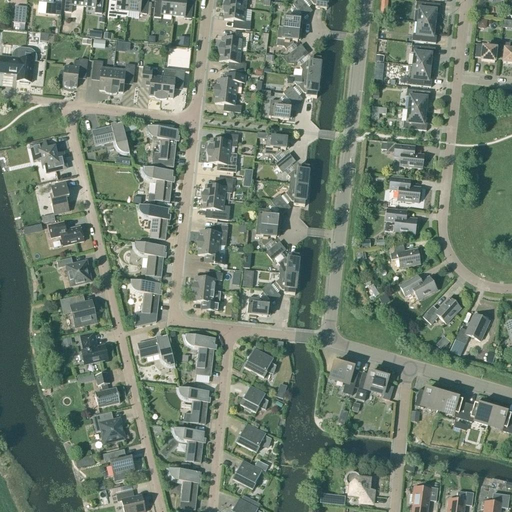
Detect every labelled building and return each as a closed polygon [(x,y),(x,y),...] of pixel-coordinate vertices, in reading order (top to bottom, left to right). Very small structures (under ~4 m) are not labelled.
[(38,0),(38,4),(46,4),(45,16),(60,17),(60,11),(61,0),(38,0)] [(71,7),(83,8),(83,0),(65,0),(64,13),(71,14),(71,7)] [(83,0),(83,8),(95,9),(94,14),(101,15),(102,0),(83,0)] [(109,0),(107,19),(116,20),(116,17),(127,18),(129,0),(109,0)] [(129,0),(127,18),(127,19),(138,20),(138,14),(139,14),(139,15),(146,16),(147,2),(141,1),(141,0),(129,0)] [(172,17),(174,0),(162,0),(162,4),(155,3),(154,19),(160,19),(161,16),(172,17)] [(174,0),(172,17),(184,19),(184,20),(191,20),(192,7),(185,6),(186,0),(174,0)] [(223,9),(245,12),(245,0),(247,0),(253,1),(252,0),(225,0),(225,3),(223,9)] [(299,0),(296,3),(301,8),(305,5),(301,0),(299,0)] [(329,0),(308,0),(313,6),(315,6),(315,10),(326,11),(327,0),(329,0)] [(297,12),(301,8),(296,3),(292,6),(297,12)] [(417,23),(434,25),(435,13),(439,13),(439,6),(416,3),(415,11),(418,11),(417,23)] [(23,33),(26,8),(15,7),(12,32),(23,33)] [(243,23),(245,12),(223,9),(223,10),(224,15),(223,21),(236,23),(235,30),(249,32),(250,24),(243,23)] [(278,30),(300,33),(301,24),(299,24),(299,22),(296,22),(296,19),(290,12),(287,14),(286,21),(279,20),(278,30)] [(433,38),(434,25),(417,23),(416,36),(412,35),(412,43),(435,45),(436,38),(433,38)] [(299,42),(300,33),(278,30),(276,47),(283,48),(285,51),(293,45),(293,43),(297,43),(297,42),(299,42)] [(218,51),(240,54),(241,42),(248,43),(249,36),(235,34),(234,41),(221,40),(221,45),(220,45),(218,51)] [(500,44),(499,61),(503,62),(502,65),(511,65),(511,42),(510,43),(510,45),(509,45),(500,44)] [(499,61),(500,44),(492,43),(491,43),(488,50),(483,49),(483,46),(476,46),(475,59),(481,60),(481,62),(494,64),(494,61),(499,61)] [(411,47),(410,54),(414,55),(412,67),(429,69),(431,57),(434,57),(435,50),(411,47)] [(0,58),(0,74),(13,76),(13,74),(17,74),(16,83),(19,83),(19,85),(28,86),(28,84),(31,84),(32,78),(33,62),(36,62),(36,60),(36,59),(36,58),(35,57),(35,56),(35,55),(34,54),(33,53),(32,52),(31,51),(30,51),(29,51),(28,50),(25,50),(24,61),(12,59),(11,59),(0,58)] [(239,65),(240,54),(218,51),(218,52),(219,57),(219,63),(231,65),(231,71),(245,73),(245,66),(239,65)] [(290,62),(296,57),(292,53),(286,57),(290,62)] [(290,62),(286,57),(283,57),(283,60),(287,65),(293,66),(299,61),(296,57),(290,62)] [(307,62),(299,68),(302,71),(301,78),(321,80),(322,71),(319,71),(320,60),(310,59),(309,62),(307,62)] [(85,78),(87,62),(79,61),(79,63),(74,62),(73,69),(64,68),(64,74),(61,73),(59,77),(60,82),(63,82),(62,88),(65,88),(65,89),(68,90),(69,90),(73,90),(73,89),(76,89),(77,77),(85,78)] [(110,96),(113,70),(101,69),(102,64),(93,63),(91,79),(100,80),(99,92),(105,93),(104,94),(110,96)] [(375,65),(374,81),(382,82),(383,66),(375,65)] [(113,70),(110,96),(111,96),(116,96),(116,94),(122,95),(124,82),(132,83),(134,67),(125,66),(125,71),(113,70)] [(408,79),(407,86),(430,89),(431,82),(428,81),(429,69),(412,67),(408,67),(408,79)] [(141,84),(141,89),(149,90),(148,98),(154,98),(154,100),(159,102),(160,102),(162,79),(156,78),(156,72),(152,71),(152,69),(143,68),(141,84)] [(162,79),(160,102),(161,102),(166,101),(166,100),(172,100),(173,91),(174,88),(182,89),(184,73),(175,72),(163,71),(162,79)] [(214,93),(235,96),(237,84),(243,85),(244,78),(230,76),(229,83),(217,82),(216,88),(215,87),(214,92),(214,93)] [(294,77),(294,84),(297,88),(298,87),(303,94),(306,94),(305,98),(316,99),(317,89),(320,89),(321,80),(301,78),(294,77)] [(287,91),(291,97),(296,93),(291,88),(287,91)] [(287,100),(291,97),(287,91),(282,95),(287,100)] [(408,111),(425,113),(426,100),(429,101),(430,94),(407,91),(406,98),(409,99),(408,111)] [(234,107),(235,96),(214,93),(214,99),(215,99),(214,105),(227,107),(226,113),(240,115),(241,108),(234,107)] [(286,108),(280,100),(277,103),(270,102),(268,119),(270,119),(270,122),(277,123),(277,120),(288,122),(288,120),(291,120),(292,113),(289,112),(289,111),(286,110),(286,108)] [(423,125),(425,113),(408,111),(403,111),(402,123),(403,123),(402,130),(426,133),(427,126),(423,125)] [(124,134),(122,125),(91,132),(95,148),(115,143),(115,147),(117,151),(120,153),(124,155),(128,155),(129,158),(130,158),(124,134)] [(124,134),(141,130),(140,127),(122,125),(124,134)] [(173,169),(177,132),(144,128),(144,129),(147,129),(147,133),(149,137),(152,139),(156,141),(158,141),(160,141),(159,155),(153,154),(151,167),(173,169)] [(207,153),(229,155),(229,148),(236,149),(237,137),(223,136),(223,142),(210,141),(209,147),(207,152),(207,153)] [(275,139),(276,137),(268,136),(268,139),(266,138),(264,156),(271,157),(274,160),(281,154),(281,151),(285,152),(285,150),(288,150),(289,142),(286,142),(286,141),(275,139)] [(46,151),(45,144),(30,147),(34,162),(41,160),(43,168),(44,167),(45,174),(66,170),(63,155),(56,157),(54,149),(46,151)] [(422,171),(423,156),(414,155),(414,149),(395,147),(394,158),(402,159),(401,168),(422,171)] [(228,162),(229,155),(207,153),(208,159),(207,165),(220,166),(219,173),(235,174),(236,168),(234,167),(234,163),(228,162)] [(278,170),(284,165),(280,161),(275,166),(278,170)] [(284,165),(278,170),(281,174),(287,170),(284,165)] [(289,186),(309,188),(310,179),(307,179),(308,168),(298,167),(298,171),(295,171),(288,176),(290,179),(289,186)] [(169,204),(173,173),(139,169),(139,170),(142,170),(143,174),(145,178),(148,181),(151,182),(156,182),(154,196),(148,196),(147,205),(154,205),(154,202),(169,204)] [(202,199),(223,201),(224,194),(231,195),(232,181),(218,180),(217,188),(205,187),(204,193),(202,198),(202,199)] [(418,205),(420,189),(409,188),(410,182),(390,180),(389,191),(398,192),(397,203),(418,205)] [(53,216),(69,213),(66,199),(69,199),(66,185),(50,189),(52,195),(49,196),(53,216)] [(308,197),(309,188),(289,186),(288,193),(285,195),(291,202),(294,203),(293,206),(304,208),(305,197),(308,197)] [(275,200),(279,205),(284,202),(279,196),(275,200)] [(223,208),(223,201),(202,199),(202,205),(203,205),(202,211),(208,211),(207,220),(228,222),(229,209),(223,208)] [(275,209),(279,205),(275,200),(270,203),(275,209)] [(165,242),(168,210),(135,207),(138,208),(139,212),(140,215),(143,218),(147,220),(151,220),(149,240),(165,242)] [(256,228),(279,230),(280,221),(277,221),(277,219),(274,219),(274,216),(268,209),(265,211),(258,210),(256,228)] [(414,237),(416,221),(406,220),(406,214),(387,211),(385,223),(394,224),(393,234),(414,237)] [(65,232),(63,224),(47,227),(50,240),(60,238),(63,248),(83,243),(80,228),(65,232)] [(197,245),(218,247),(225,248),(227,229),(213,228),(212,234),(200,233),(199,239),(197,244),(197,245)] [(278,239),(279,230),(256,228),(255,238),(262,239),(261,245),(264,248),(271,242),(272,240),(275,240),(275,238),(278,239)] [(161,279),(164,248),(131,244),(131,245),(134,245),(134,249),(136,253),(139,256),(143,257),(147,257),(145,278),(159,279),(161,279)] [(217,259),(218,247),(197,245),(197,251),(198,251),(197,257),(210,258),(209,265),(223,266),(224,259),(217,259)] [(404,254),(403,247),(388,250),(391,262),(398,260),(399,270),(419,266),(417,251),(404,254)] [(268,258),(274,254),(270,250),(265,254),(268,258)] [(274,254),(268,258),(272,263),(277,258),(274,254)] [(278,275),(299,277),(300,268),(297,268),(299,257),(288,256),(287,259),(285,259),(277,265),(279,267),(278,275)] [(72,266),(71,260),(56,263),(58,270),(66,268),(70,288),(90,283),(86,263),(72,266)] [(243,272),(242,288),(251,290),(253,273),(243,272)] [(213,293),(215,282),(221,282),(222,276),(208,274),(207,281),(195,279),(194,285),(192,290),(192,291),(213,293)] [(298,286),(299,277),(278,275),(279,275),(278,281),(275,284),(281,291),(284,291),(283,295),(294,296),(296,286),(298,286)] [(421,283),(418,277),(399,288),(405,298),(413,293),(418,303),(436,292),(428,278),(421,283)] [(371,288),(370,286),(371,285),(368,279),(362,282),(365,288),(366,287),(367,290),(371,288)] [(156,324),(160,286),(158,285),(144,284),(127,282),(126,283),(130,283),(130,287),(132,291),(135,293),(139,295),(143,295),(141,315),(136,314),(134,329),(156,324)] [(265,288),(269,294),(274,290),(269,285),(265,288)] [(265,297),(269,294),(265,288),(261,291),(265,297)] [(375,298),(378,296),(374,288),(370,290),(375,298)] [(220,294),(213,293),(192,291),(192,297),(193,297),(192,303),(205,304),(204,311),(218,312),(220,294)] [(264,305),(258,297),(255,300),(248,299),(246,316),(248,316),(248,319),(255,320),(256,317),(267,318),(267,317),(269,317),(270,309),(268,309),(268,307),(264,307),(264,305)] [(83,305),(82,298),(60,303),(63,315),(71,314),(75,329),(96,324),(91,303),(83,305)] [(446,326),(460,310),(448,299),(437,312),(432,308),(422,319),(430,327),(438,318),(446,326)] [(487,321),(476,316),(475,317),(473,316),(466,332),(460,329),(455,341),(465,346),(469,338),(480,343),(489,323),(487,322),(487,321)] [(96,349),(94,343),(95,343),(93,335),(80,338),(82,346),(83,346),(84,352),(81,352),(84,366),(106,361),(107,362),(105,363),(108,363),(104,347),(96,349)] [(210,378),(215,340),(181,336),(181,337),(185,337),(185,341),(187,345),(190,348),(194,349),(198,349),(195,377),(210,378)] [(175,370),(167,338),(136,345),(140,361),(160,356),(160,360),(162,364),(165,366),(169,368),(173,368),(174,371),(175,370)] [(70,339),(62,341),(63,346),(64,348),(72,346),(70,339)] [(273,376),(276,368),(271,365),(273,360),(254,350),(244,369),(243,369),(251,373),(250,374),(255,377),(256,376),(263,380),(263,379),(266,374),(273,376)] [(342,367),(334,364),(332,372),(330,378),(345,383),(342,395),(351,397),(358,373),(352,371),(353,370),(348,368),(349,366),(343,365),(342,367)] [(362,374),(355,400),(364,402),(368,389),(384,394),(382,400),(389,403),(393,389),(385,387),(387,380),(379,377),(379,375),(374,374),(373,376),(369,374),(368,376),(362,374)] [(107,392),(106,386),(109,385),(107,375),(95,377),(97,388),(101,387),(102,393),(95,395),(98,409),(119,405),(116,390),(107,392)] [(240,406),(240,407),(245,409),(244,411),(249,413),(250,412),(252,413),(255,415),(255,414),(258,409),(265,412),(268,403),(263,400),(265,395),(250,388),(240,406)] [(205,426),(209,393),(175,389),(175,390),(178,390),(179,394),(180,397),(182,399),(185,401),(188,402),(191,402),(190,416),(184,415),(183,424),(205,426)] [(419,391),(414,407),(423,410),(424,406),(440,410),(444,396),(436,394),(436,392),(430,390),(430,392),(425,391),(425,393),(419,391)] [(452,399),(444,396),(440,410),(455,415),(453,419),(463,421),(467,405),(461,403),(462,402),(457,400),(458,398),(452,397),(452,399)] [(467,405),(463,421),(472,424),(473,420),(488,424),(492,410),(484,408),(485,406),(479,404),(478,406),(474,405),(473,407),(467,405)] [(500,413),(492,410),(488,424),(503,429),(502,433),(511,436),(511,432),(511,418),(510,418),(510,416),(506,414),(506,412),(501,411),(500,413)] [(113,422),(111,414),(92,419),(95,434),(101,433),(102,436),(101,437),(103,446),(113,444),(113,443),(124,440),(119,421),(113,422)] [(267,449),(270,441),(264,438),(265,435),(246,425),(236,444),(236,445),(256,455),(256,454),(259,447),(267,449)] [(200,465),(204,433),(170,430),(174,431),(174,435),(176,438),(179,441),(183,443),(187,443),(184,463),(200,465)] [(120,463),(119,460),(125,458),(123,451),(102,456),(104,463),(110,462),(111,465),(110,465),(110,466),(111,466),(115,482),(124,480),(123,476),(134,473),(131,461),(132,461),(131,460),(120,463)] [(93,458),(75,462),(77,471),(95,466),(93,458)] [(143,459),(134,459),(136,472),(145,471),(143,459)] [(252,491),(262,472),(242,462),(232,481),(239,485),(239,486),(244,489),(245,488),(252,492),(252,491)] [(406,465),(405,473),(413,474),(414,466),(406,465)] [(193,511),(194,511),(196,504),(199,474),(166,470),(166,471),(169,471),(169,475),(171,479),(174,481),(178,483),(182,483),(179,510),(193,511)] [(372,506),(372,504),(374,492),(370,492),(371,479),(359,478),(357,475),(354,474),(351,474),(348,475),(346,478),(345,481),(346,484),(348,487),(347,499),(359,500),(359,504),(372,506)] [(411,511),(427,511),(428,502),(435,503),(437,490),(415,487),(413,496),(409,495),(408,504),(412,505),(411,511)] [(99,494),(103,505),(110,503),(105,491),(99,494)] [(134,499),(132,493),(115,496),(117,504),(121,503),(123,511),(144,511),(141,497),(134,499)] [(471,508),(473,495),(465,494),(464,502),(449,500),(447,511),(463,511),(464,507),(471,508)] [(507,510),(509,497),(492,495),(491,503),(481,502),(480,511),(484,511),(483,511),(499,511),(500,509),(507,510)] [(240,501),(249,505),(251,501),(243,497),(240,501)] [(345,498),(333,497),(331,506),(344,507),(345,498)] [(249,505),(240,501),(238,500),(232,511),(256,511),(258,510),(249,505)]
